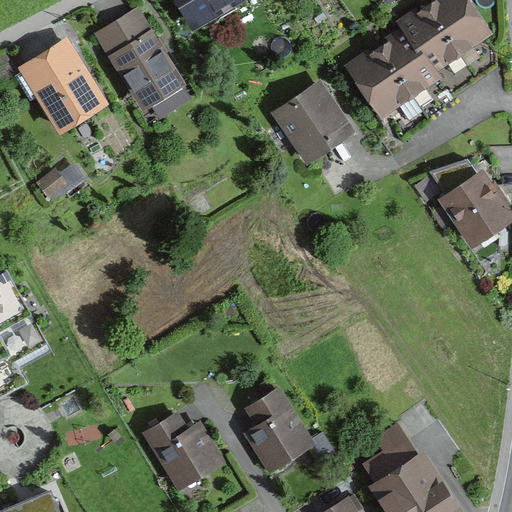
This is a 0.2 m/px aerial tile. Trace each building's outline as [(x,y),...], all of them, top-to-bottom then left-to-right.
[(174,0),(189,26),(237,0),(174,0)] [(424,0),(415,7),(450,57),(481,36),(456,0),(424,0)] [(138,6),(98,31),(142,101),(183,75),(138,6)] [(415,7),(382,29),(386,37),(403,62),(410,57),(423,76),(450,57),(415,7)] [(66,33),(21,62),(59,121),(104,93),(66,33)] [(365,51),(401,103),(429,84),(423,76),(410,57),(403,62),(386,37),(365,51)] [(337,71),(373,123),(401,103),(365,51),(337,71)] [(310,86),(265,116),(299,166),(344,136),(310,86)] [(55,198),(86,173),(73,157),(42,181),(55,198)] [(475,177),(433,205),(466,252),(507,224),(475,177)] [(0,302),(0,392),(18,382),(8,364),(38,347),(9,297),(0,302)] [(271,394),(241,412),(252,430),(243,435),(265,472),(304,449),(271,394)] [(169,416),(139,434),(171,488),(215,462),(193,425),(179,433),(169,416)] [(444,511),(412,460),(363,491),(376,511),(444,511)] [(315,511),(347,511),(333,487),(310,501),(315,511)] [(12,511),(11,511),(47,511),(43,499),(12,511)]
